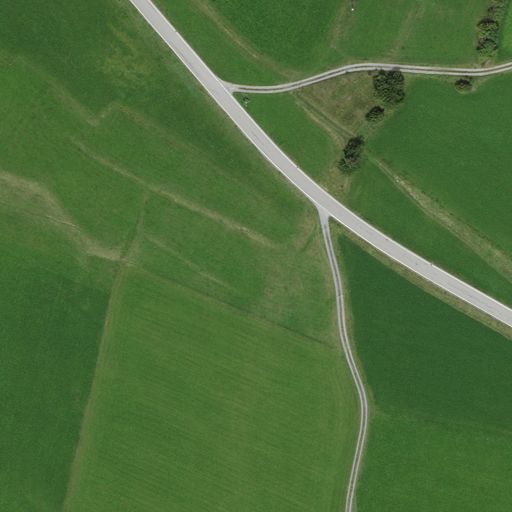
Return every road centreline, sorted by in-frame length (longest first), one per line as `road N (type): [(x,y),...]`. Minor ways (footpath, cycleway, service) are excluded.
road 1 (tertiary): [(511,317),(322,198),(140,0)]
road 2 (track): [(322,198),(364,409),(350,511)]
road 3 (track): [(511,64),(358,65),(285,86),(212,85)]
